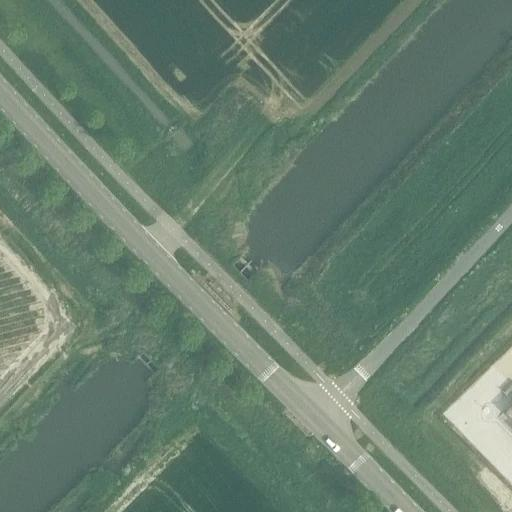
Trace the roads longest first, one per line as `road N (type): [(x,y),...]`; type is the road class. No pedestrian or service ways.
road 1 (secondary): [(312,419),(0,92)]
road 2 (unclassified): [(312,419),(511,212)]
road 3 (secondary): [(405,511),(312,419)]
